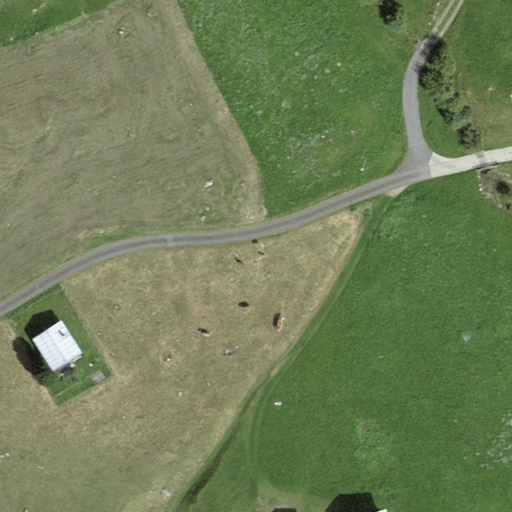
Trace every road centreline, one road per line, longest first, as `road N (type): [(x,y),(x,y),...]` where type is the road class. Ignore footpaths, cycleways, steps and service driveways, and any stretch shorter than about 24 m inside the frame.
road 1 (unclassified): [(471,163),(263,234),(115,249),(0,310)]
road 2 (track): [(456,0),(412,76),(423,174)]
